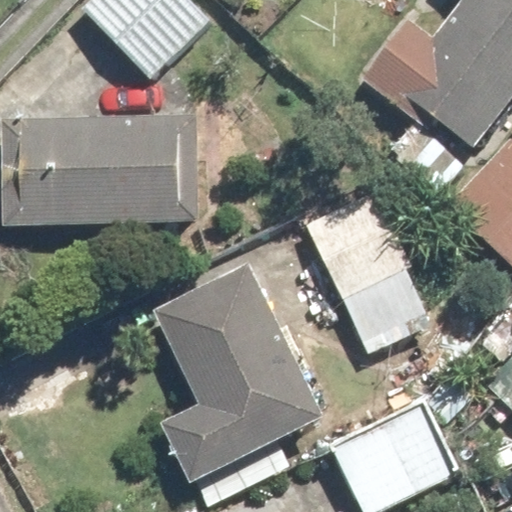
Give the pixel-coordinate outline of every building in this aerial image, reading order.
[(205,31),(175,0),(92,0),(74,18),(143,89),(205,31)] [(511,0),(454,0),(458,3),(427,43),(404,26),(356,89),(428,144),(434,136),(464,159),(511,97),(511,0)] [(189,129),(0,127),(0,235),(188,237),(189,129)] [(511,149),(506,144),(440,210),(511,280),(511,149)] [(365,198),(299,228),(361,364),(427,334),(365,198)] [(182,497),(239,469),(320,430),(243,272),(145,320),(191,415),(151,435),(182,497)] [(511,358),(482,391),(511,419),(511,358)] [(420,417),(324,460),(348,511),(385,511),(450,482),(420,417)]
